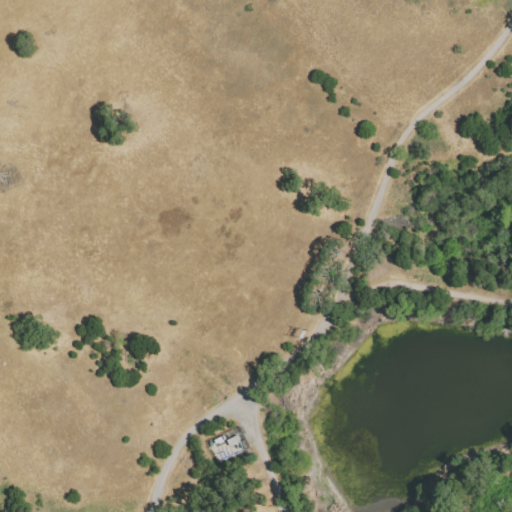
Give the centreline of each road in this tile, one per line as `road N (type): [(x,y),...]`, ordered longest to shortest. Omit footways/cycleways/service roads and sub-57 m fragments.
road 1 (track): [(511,25),(397,142),(339,302),(312,339),(242,393)]
road 2 (track): [(155,511),(156,491),(191,435),(242,393)]
road 3 (track): [(284,511),(242,393)]
